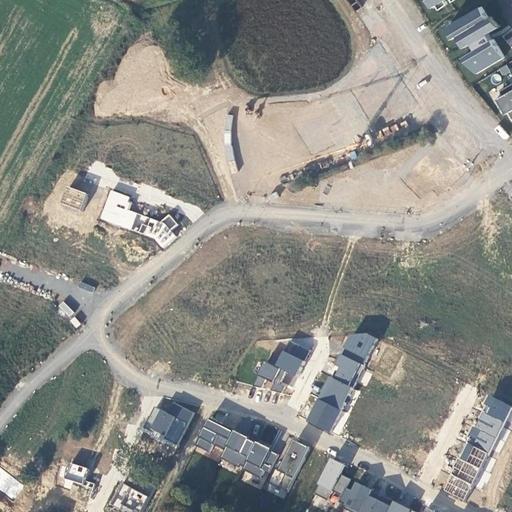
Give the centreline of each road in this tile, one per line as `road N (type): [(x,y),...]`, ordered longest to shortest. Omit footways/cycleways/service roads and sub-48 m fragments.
road 1 (residential): [(511,170),(421,228),(241,212),(206,224)]
road 2 (residential): [(511,157),(456,99),(389,0)]
road 3 (residential): [(283,420),(419,488)]
road 4 (residential): [(93,511),(162,385)]
road 5 (residential): [(206,224),(98,313)]
road 6 (residential): [(94,334),(26,385),(0,418)]
road 7 (residential): [(206,224),(90,173)]
road 8 (residential): [(162,385),(283,420)]
